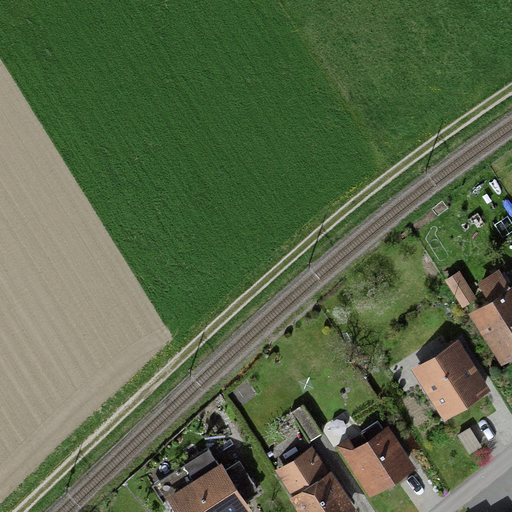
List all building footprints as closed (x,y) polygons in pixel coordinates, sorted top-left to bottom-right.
[(447,278),(463,304),(474,297),(458,271),(447,278)] [(498,357),(511,348),(511,291),(500,272),(481,285),(491,299),(477,307),(494,334),(486,338),(498,357)] [(446,413),(481,389),(452,346),(416,369),(446,413)] [(290,411),(309,440),(322,432),(303,403),(290,411)] [(348,438),(338,444),(368,490),(406,464),(377,420),(361,431),(369,443),(357,451),(348,438)] [(281,470),(307,511),(341,511),(348,508),(311,451),(281,470)] [(219,464),(167,498),(175,511),(237,511),(246,507),(238,495),(253,485),(239,462),(224,472),(219,464)]
